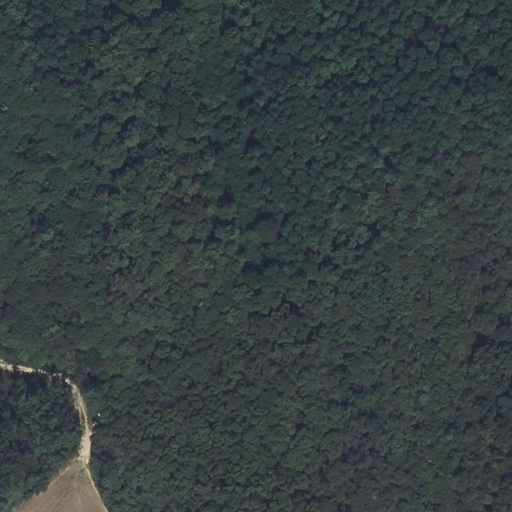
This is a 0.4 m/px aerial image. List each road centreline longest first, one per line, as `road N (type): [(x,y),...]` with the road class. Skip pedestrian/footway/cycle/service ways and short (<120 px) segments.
road 1 (track): [(122,374),(284,274),(378,201),(511,132)]
road 2 (track): [(122,374),(93,441),(91,483),(105,511)]
